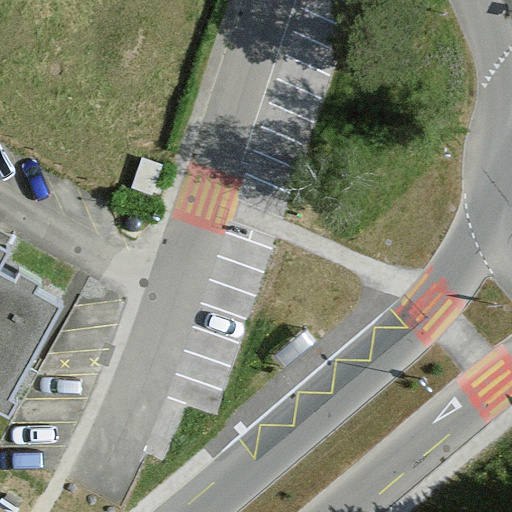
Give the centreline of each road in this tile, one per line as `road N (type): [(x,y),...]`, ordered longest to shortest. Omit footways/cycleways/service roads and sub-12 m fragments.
road 1 (primary): [(511,202),(430,305),(196,511)]
road 2 (residential): [(170,287),(268,0)]
road 3 (primary): [(345,511),(511,372)]
road 4 (residential): [(0,192),(170,287)]
road 5 (residential): [(170,287),(108,463)]
